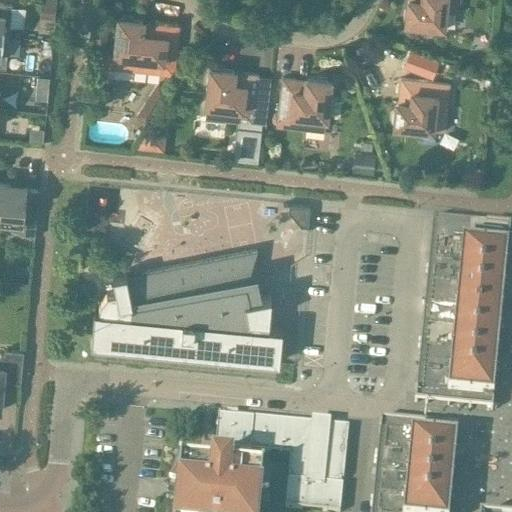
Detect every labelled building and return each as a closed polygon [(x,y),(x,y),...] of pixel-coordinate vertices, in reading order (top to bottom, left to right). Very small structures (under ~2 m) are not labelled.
[(445,11),(457,13),(458,0),(408,0),(406,24),(443,28),(445,11)] [(0,35),(8,36),(11,4),(0,3),(0,35)] [(119,18),(115,54),(101,53),(100,67),(173,75),(178,26),(143,22),(143,21),(119,18)] [(93,45),(106,47),(108,25),(95,24),(93,45)] [(0,67),(5,68),(8,36),(0,35),(0,67)] [(234,71),(210,68),(206,106),(205,118),(237,122),(233,159),(257,162),(261,123),(253,123),(258,75),(234,72),(234,71)] [(325,119),(326,119),(330,82),(306,79),(306,80),(282,78),(276,126),(324,132),(325,119)] [(432,130),(444,131),(450,84),(401,78),(398,103),(397,103),(394,127),(432,131),(432,130)] [(147,124),(158,105),(147,98),(135,117),(147,124)] [(141,147),(163,150),(166,131),(144,128),(141,147)] [(354,152),(352,171),(374,173),(376,154),(354,152)] [(27,184),(1,181),(0,191),(0,221),(10,222),(9,229),(34,238),(39,190),(26,189),(27,184)] [(482,389),(497,236),(488,224),(486,223),(486,224),(432,219),(415,393),(471,398),(471,396),(482,389)] [(245,284),(256,249),(148,270),(146,271),(144,272),(142,273),(140,275),(139,277),(138,280),(137,281),(137,283),(127,282),(125,273),(111,276),(115,292),(107,294),(99,302),(98,311),(93,310),(90,344),(278,362),(281,329),(267,327),(265,320),(268,320),(270,295),(246,292),(247,284),(245,284)] [(0,407),(2,381),(20,383),(23,351),(4,350),(4,354),(0,353),(0,407)] [(284,508),(321,511),(339,511),(348,428),(237,417),(236,418),(218,416),(215,446),(234,448),(233,449),(290,455),(284,508)] [(437,511),(444,446),(435,435),(379,430),(379,432),(371,511),(437,511)] [(174,511),(257,511),(262,473),(263,473),(263,471),(230,468),(231,462),(211,460),(211,466),(178,463),(178,464),(179,465),(174,511)]
